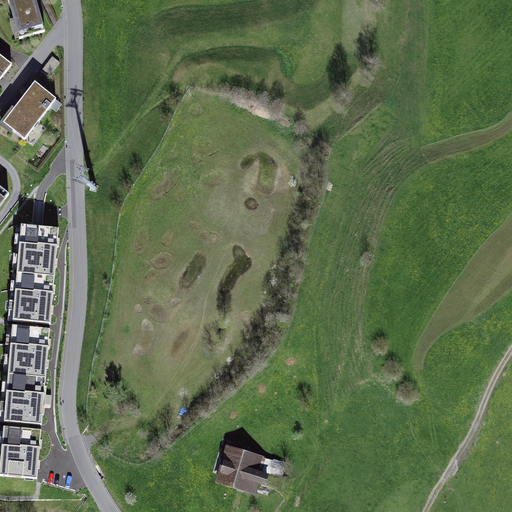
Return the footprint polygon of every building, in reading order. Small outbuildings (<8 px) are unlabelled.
[(45,34),(35,0),(3,0),(17,42),(45,34)] [(0,59),(0,82),(11,68),(0,59)] [(0,128),(24,147),(59,101),(33,82),(0,124),(0,128)] [(0,184),(0,205),(10,193),(0,184)] [(55,279),(61,227),(16,222),(11,274),(55,279)] [(50,331),(55,279),(11,274),(5,326),(50,331)] [(0,378),(44,383),(50,331),(5,326),(0,371),(0,378)] [(0,447),(37,451),(44,383),(0,378),(0,447)] [(37,451),(0,447),(0,478),(34,482),(37,451)] [(267,460),(224,448),(212,488),(256,500),(267,460)]
